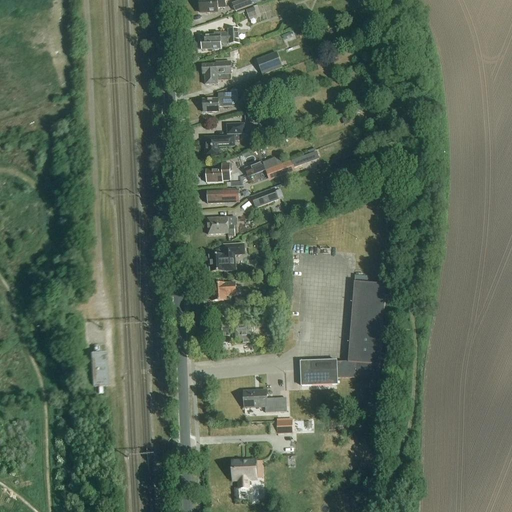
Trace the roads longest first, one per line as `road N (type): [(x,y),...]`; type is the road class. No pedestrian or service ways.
road 1 (track): [(380,0),(405,39),(421,163),(409,300),(416,375),(393,511)]
road 2 (tertiary): [(188,511),(166,0)]
road 3 (track): [(85,0),(100,282),(113,372)]
